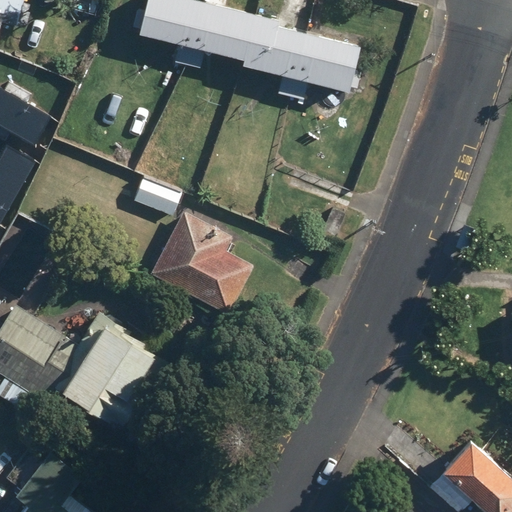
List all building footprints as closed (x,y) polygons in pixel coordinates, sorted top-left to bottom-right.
[(364,38),(203,0),(150,0),(141,40),(351,89),(364,38)] [(51,118),(0,90),(0,127),(35,147),(51,118)] [(0,225),(35,163),(7,147),(0,160),(0,225)] [(183,191),(143,172),(132,196),(172,215),(183,191)] [(257,263),(225,248),(232,234),(186,211),(181,222),(179,221),(152,273),(232,312),(257,263)] [(81,342),(16,303),(0,328),(0,362),(86,414),(90,407),(130,430),(174,358),(98,313),(81,342)] [(511,467),(474,433),(445,466),(495,511),(508,511),(511,509),(511,467)] [(19,497),(29,505),(24,511),(74,511),(62,504),(85,472),(53,449),(19,497)]
